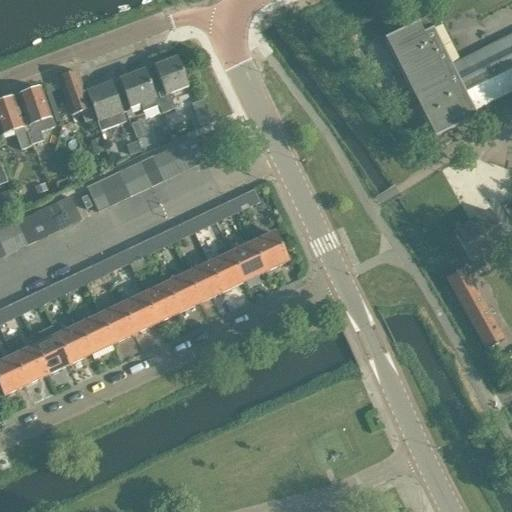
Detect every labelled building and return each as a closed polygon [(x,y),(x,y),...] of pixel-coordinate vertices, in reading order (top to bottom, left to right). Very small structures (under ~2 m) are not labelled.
[(416,19),(382,36),(415,102),(432,135),(475,113),(469,101),(511,79),(511,30),(482,46),(485,52),(453,68),(431,25),(422,30),(416,19)] [(175,53),(142,66),(154,95),(157,102),(160,110),(173,105),(166,90),(185,83),(186,82),(175,53)] [(142,66),(116,77),(128,105),(138,101),(141,108),(157,102),(154,95),(142,66)] [(75,68),(57,74),(58,79),(70,112),(89,106),(75,68)] [(108,80),(84,90),(96,120),(99,128),(123,119),(120,110),(108,80)] [(38,85),(16,93),(24,115),(29,129),(26,131),(30,142),(42,138),(39,129),(52,124),(49,115),(38,85)] [(11,95),(0,99),(0,132),(13,128),(19,147),(30,143),(30,142),(26,131),(29,129),(24,115),(19,117),(11,95)] [(208,111),(196,116),(198,123),(211,119),(208,111)] [(139,117),(129,121),(132,131),(134,135),(144,131),(139,117)] [(97,134),(88,138),(94,151),(102,147),(97,134)] [(192,134),(181,140),(193,163),(204,158),(193,135),(192,134)] [(135,139),(125,142),(128,153),(139,149),(135,139)] [(181,140),(171,145),(182,168),(193,163),(181,140)] [(171,145),(160,150),(171,173),(182,168),(171,145)] [(160,150),(149,155),(160,178),(171,173),(160,150)] [(149,155),(138,160),(149,184),(160,178),(149,155)] [(138,160),(127,165),(139,189),(149,184),(138,160)] [(127,165),(117,171),(128,194),(139,189),(127,165)] [(117,171),(106,176),(117,199),(128,194),(117,171)] [(106,176),(95,181),(106,204),(117,199),(106,176)] [(95,181),(84,186),(95,209),(106,204),(95,181)] [(251,187),(228,198),(234,210),(257,199),(251,187)] [(6,190),(0,191),(0,207),(11,204),(6,190)] [(68,194),(57,199),(68,222),(79,217),(68,194)] [(511,196),(501,203),(511,222),(511,196)] [(228,198),(206,208),(212,220),(234,210),(228,198)] [(57,199),(46,204),(57,227),(68,222),(57,199)] [(46,204),(35,209),(46,233),(57,227),(46,204)] [(206,208),(185,218),(191,231),(212,220),(206,208)] [(444,275),(483,347),(502,337),(501,335),(486,309),(484,305),(482,302),(474,287),(470,279),(469,278),(467,274),(468,274),(470,273),(483,265),(484,265),(483,264),(483,263),(480,257),(479,256),(507,240),(504,234),(489,208),(488,208),(452,229),(454,233),(455,234),(467,254),(471,261),(472,260),(474,263),(465,268),(465,269),(464,269),(462,265),(444,275)] [(35,209),(24,215),(35,238),(46,233),(35,209)] [(24,215),(13,220),(24,243),(35,238),(24,215)] [(185,218),(163,229),(169,241),(191,231),(185,218)] [(13,220),(2,225),(14,248),(24,243),(13,220)] [(2,225),(0,225),(0,247),(3,253),(14,248),(2,225)] [(163,229),(142,239),(148,251),(169,241),(163,229)] [(271,230),(248,241),(262,270),(285,259),(271,230)] [(142,239),(120,249),(126,261),(148,251),(142,239)] [(248,241),(227,251),(241,280),(262,270),(248,241)] [(120,249),(98,259),(104,272),(126,261),(120,249)] [(227,251),(205,261),(219,290),(241,280),(227,251)] [(98,259),(77,269),(83,282),(104,272),(98,259)] [(205,261),(184,271),(197,301),(219,290),(205,261)] [(77,269),(55,280),(61,292),(83,282),(77,269)] [(184,271),(162,282),(176,311),(197,301),(184,271)] [(55,280),(34,290),(40,302),(61,292),(55,280)] [(162,282),(140,292),(154,321),(176,311),(162,282)] [(34,290),(12,300),(18,312),(40,302),(34,290)] [(140,292),(119,302),(133,331),(154,321),(140,292)] [(12,300),(0,305),(0,320),(18,312),(12,300)] [(119,302),(97,312),(111,342),(133,331),(119,302)] [(97,312),(76,323),(90,352),(111,342),(97,312)] [(76,323),(54,333),(68,362),(90,352),(76,323)] [(50,324),(28,334),(33,343),(46,372),(68,362),(54,333),(50,324)] [(33,343),(11,353),(25,383),(46,372),(33,343)] [(0,358),(0,390),(2,394),(25,383),(11,353),(0,358)]
